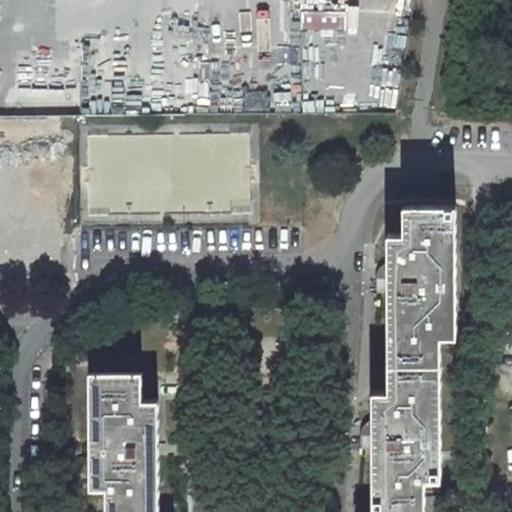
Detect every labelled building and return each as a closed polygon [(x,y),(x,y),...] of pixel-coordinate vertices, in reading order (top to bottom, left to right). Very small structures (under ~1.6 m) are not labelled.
[(421,511),(422,481),(439,481),(437,336),(453,336),(452,204),(402,205),(402,235),(386,235),(386,266),(387,279),(387,392),(371,392),(372,422),(372,435),(372,511),(421,511)] [(374,279),(387,279),(386,266),(385,266),(383,266),(378,269),(374,275),(374,279)] [(159,511),(158,400),(143,400),(143,372),(90,372),(91,455),(91,475),(91,488),(106,488),(106,511),(159,511)] [(359,435),(372,435),(372,422),(370,422),(365,424),(362,426),(359,431),(359,435)] [(91,455),(72,465),(91,475),(91,455)]
